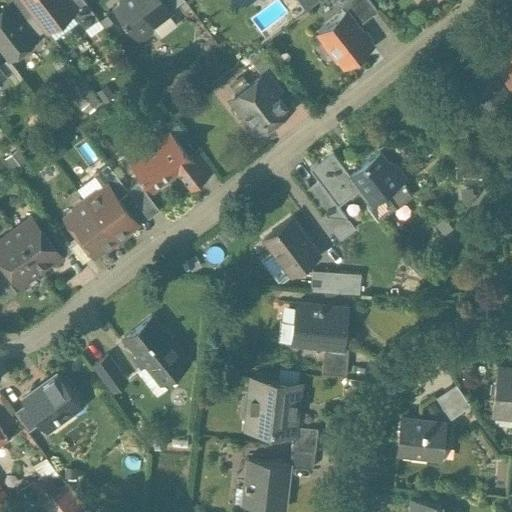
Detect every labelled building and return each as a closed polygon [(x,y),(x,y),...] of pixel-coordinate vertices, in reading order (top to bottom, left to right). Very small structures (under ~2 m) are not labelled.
[(24,0),(7,0),(9,3),(10,2),(24,20),(34,12),(24,0)] [(68,0),(24,0),(34,12),(46,28),(47,30),(72,11),(75,9),(68,0)] [(99,18),(84,0),(68,0),(75,9),(72,11),(85,29),(99,18)] [(162,0),(122,0),(122,2),(115,7),(124,19),(123,19),(126,23),(126,22),(137,35),(138,35),(140,37),(143,38),(151,32),(152,28),(150,26),(170,10),(162,0)] [(183,0),(162,0),(170,10),(183,0)] [(370,0),(346,0),(341,4),(344,9),(345,9),(358,25),(377,9),(370,0)] [(24,20),(10,2),(9,3),(0,9),(0,47),(8,58),(20,49),(28,50),(34,46),(35,38),(36,37),(36,36),(46,28),(34,12),(24,20)] [(358,25),(345,9),(344,9),(318,30),(345,65),(373,44),(358,25)] [(281,70),(261,44),(249,53),(249,57),(261,73),(262,73),(266,74),(272,81),(281,74),(281,70)] [(511,52),(495,65),(500,71),(495,74),(494,74),(477,76),(471,91),(481,105),(498,103),(504,88),(504,87),(509,83),(511,87),(511,52)] [(22,76),(8,58),(0,64),(0,66),(6,74),(5,75),(12,84),(22,76)] [(272,81),(266,74),(262,73),(261,73),(234,94),(233,99),(256,129),(260,130),(288,108),(289,104),(272,81)] [(89,93),(79,102),(87,110),(97,101),(89,93)] [(169,132),(132,160),(152,186),(179,166),(189,158),(188,156),(169,132)] [(17,150),(9,157),(8,160),(14,168),(17,168),(26,162),(17,150)] [(350,173),(332,150),(310,167),(318,178),(338,204),(360,187),(350,173)] [(210,170),(195,151),(188,156),(189,158),(179,166),(192,184),(210,170)] [(380,151),(350,173),(360,187),(371,203),(386,192),(396,206),(412,194),(380,151)] [(107,162),(93,173),(104,187),(109,184),(119,197),(128,190),(107,162)] [(338,204),(318,178),(306,187),(327,214),(347,217),(338,204)] [(119,197),(109,184),(104,187),(87,201),(114,238),(137,221),(119,197)] [(114,238),(87,201),(74,210),(72,210),(66,214),(66,220),(69,225),(72,225),(82,238),(94,253),(114,238)] [(48,236),(32,215),(11,231),(40,269),(60,254),(61,253),(48,236)] [(290,217),(264,236),(274,250),(275,249),(292,271),(317,252),(290,217)] [(71,246),(57,228),(48,236),(61,253),(60,254),(62,257),(73,249),(71,246)] [(40,269),(11,231),(0,239),(0,259),(19,285),(40,269)] [(82,238),(71,246),(73,249),(83,262),(94,253),(82,238)] [(327,269),(313,268),(311,290),(326,291),(326,289),(327,277),(327,269)] [(17,292),(1,271),(0,271),(0,293),(5,300),(17,292)] [(359,279),(327,277),(326,289),(358,292),(359,279)] [(347,306),(296,300),(293,321),(280,319),(278,339),(291,340),(325,344),(343,346),(343,345),(347,306)] [(187,362),(151,317),(126,337),(139,354),(134,358),(142,368),(147,364),(161,382),(187,362)] [(343,346),(325,344),(322,372),(346,374),(349,346),(343,345),(343,346)] [(126,382),(108,355),(95,365),(113,391),(126,382)] [(511,367),(498,366),(492,414),(511,416),(511,367)] [(58,373),(22,400),(26,405),(40,424),(46,432),(82,406),(58,373)] [(298,381),(253,376),(247,428),(293,433),(294,425),(298,381)] [(456,383),(436,396),(451,418),(471,404),(456,383)] [(40,424),(26,405),(15,413),(29,432),(40,424)] [(445,422),(401,416),(397,452),(441,457),(445,422)] [(318,427),(294,425),(293,433),(291,449),(315,452),(318,427)] [(0,510),(10,504),(0,489),(0,446),(8,441),(0,429),(0,510)] [(67,486),(26,430),(17,436),(48,477),(58,493),(64,488),(67,486)] [(315,452),(291,449),(290,464),(289,465),(313,467),(315,452)] [(290,464),(248,459),(243,505),(285,509),(289,465),(290,464)] [(58,493),(48,477),(33,487),(45,505),(60,495),(58,493)] [(80,511),(64,488),(58,493),(60,495),(45,505),(49,511),(80,511)] [(439,511),(441,503),(412,500),(410,511),(439,511)]
